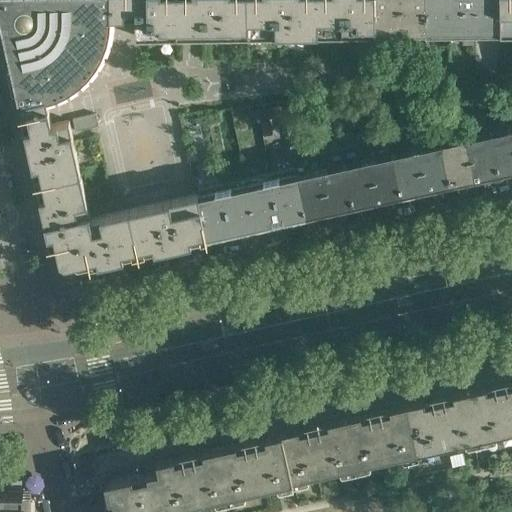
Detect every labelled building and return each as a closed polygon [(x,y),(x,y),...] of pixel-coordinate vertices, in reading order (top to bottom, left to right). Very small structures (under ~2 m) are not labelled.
[(110,23),(110,18),(135,18),(135,36),(177,35),(176,0),(0,0),(0,21),(10,69),(7,69),(13,93),(16,93),(19,105),(47,99),(50,98),(56,96),(60,94),(64,92),(70,89),(76,85),(80,82),(83,79),(86,76),(89,73),(94,67),(96,64),(99,60),(101,56),(103,52),(105,47),(106,43),(108,37),(109,32),(110,28),(110,23)] [(247,35),(246,0),(176,0),(177,35),(247,35)] [(317,34),(316,0),(246,0),(247,35),(317,34)] [(375,27),(374,0),(316,0),(317,34),(375,33),(375,27)] [(400,27),(399,0),(374,0),(375,27),(400,27)] [(425,27),(424,0),(399,0),(400,27),(425,27)] [(450,27),(449,0),(424,0),(425,27),(450,27)] [(475,26),(474,0),(449,0),(450,27),(475,26)] [(500,26),(499,0),(474,0),(475,26),(500,26)] [(511,0),(499,0),(500,26),(500,32),(511,31),(511,0)] [(395,90),(394,78),(377,79),(377,90),(395,90)] [(497,92),(496,82),(485,84),(487,94),(497,92)] [(455,101),(452,85),(431,89),(435,105),(455,101)] [(379,105),(377,92),(360,94),(362,108),(379,105)] [(81,172),(72,133),(69,119),(58,122),(52,123),(48,107),(47,99),(19,105),(36,182),(81,172)] [(324,108),(322,99),(307,102),(309,111),(324,108)] [(269,109),(258,112),(260,120),(271,117),(269,109)] [(260,120),(258,112),(246,114),(248,122),(260,120)] [(221,122),(219,113),(207,116),(209,125),(221,122)] [(209,125),(207,116),(195,118),(197,127),(209,125)] [(288,134),(286,124),(279,125),(280,135),(288,134)] [(511,170),(511,125),(506,127),(508,131),(491,135),(499,174),(511,170)] [(499,174),(491,135),(474,139),(473,134),(465,136),(475,179),(499,174)] [(475,179),(465,136),(458,137),(459,142),(442,146),(451,184),(475,179)] [(451,184),(442,146),(425,150),(424,145),(417,147),(426,190),(451,184)] [(426,190),(417,147),(409,148),(410,153),(393,157),(402,195),(426,190)] [(402,195),(393,157),(377,160),(375,156),(368,157),(378,201),(402,195)] [(353,206),(345,168),(343,157),(318,162),(320,168),(329,211),(353,206)] [(378,201),(368,157),(361,159),(362,164),(345,168),(353,206),(378,201)] [(329,211),(320,168),(312,170),(313,175),(296,178),(305,217),(329,211)] [(123,257),(113,211),(91,216),(90,211),(87,199),(81,172),(36,182),(51,250),(59,255),(60,260),(65,263),(71,262),(78,267),(123,257)] [(305,217),(296,178),(279,182),(278,177),(271,179),(281,222),(305,217)] [(281,222),(271,179),(264,180),(265,185),(248,189),(256,227),(281,222)] [(256,227),(248,189),(231,193),(230,188),(222,190),(232,233),(256,227)] [(232,233),(222,190),(215,191),(216,196),(199,200),(208,238),(232,233)] [(208,238),(199,200),(198,193),(113,211),(123,257),(208,238)] [(511,380),(470,390),(480,437),(511,430),(511,380)] [(480,437),(470,390),(407,403),(418,451),(480,437)] [(418,451),(407,403),(344,417),(355,465),(418,451)] [(355,465),(344,417),(282,431),(292,479),(355,465)] [(292,479),(282,431),(219,445),(230,493),(292,479)] [(230,493),(219,445),(156,459),(159,469),(167,507),(230,493)] [(167,507),(159,469),(105,481),(111,511),(161,511),(161,509),(167,507)] [(7,489),(6,511),(28,511),(28,498),(22,498),(22,492),(23,492),(23,490),(7,489)]
